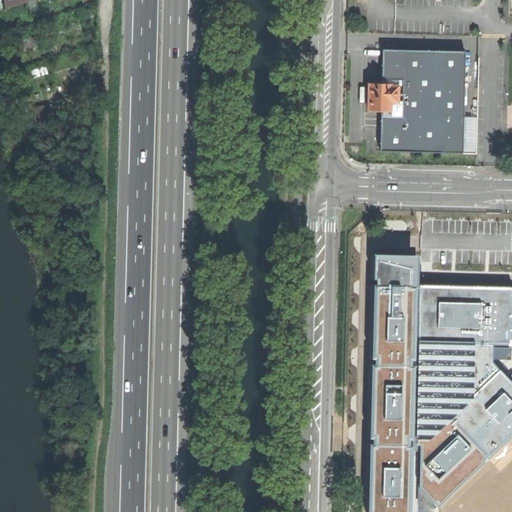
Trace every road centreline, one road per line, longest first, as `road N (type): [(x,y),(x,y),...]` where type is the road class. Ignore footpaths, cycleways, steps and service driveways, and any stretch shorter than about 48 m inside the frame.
road 1 (trunk): [(146,0),(133,511)]
road 2 (trunk): [(162,511),(175,0)]
road 3 (track): [(215,0),(203,511)]
road 4 (track): [(92,511),(108,228),(104,62)]
road 5 (secondary): [(315,511),(323,187)]
road 6 (tertiary): [(323,187),(511,189)]
road 7 (secondary): [(323,187),(330,0)]
road 8 (unknown): [(317,439),(360,438),(389,427),(431,396),(437,371)]
